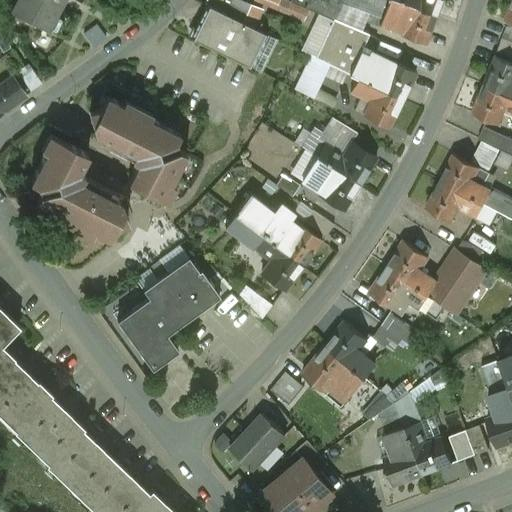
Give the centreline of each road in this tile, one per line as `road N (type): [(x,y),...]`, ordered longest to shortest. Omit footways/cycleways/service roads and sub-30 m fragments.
road 1 (residential): [(484,0),(422,158),(372,235),(328,295),(181,452)]
road 2 (residential): [(0,209),(181,452)]
road 3 (residential): [(177,0),(0,135)]
